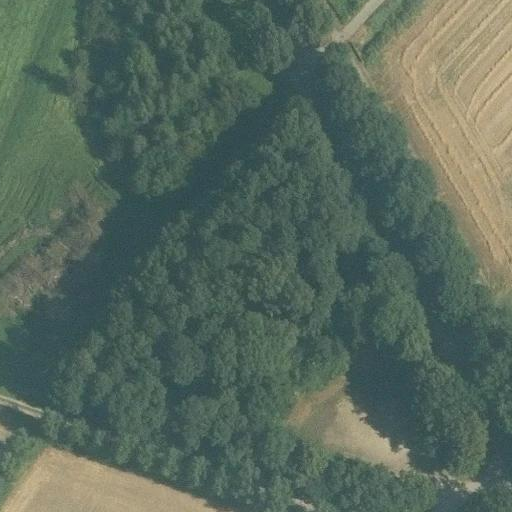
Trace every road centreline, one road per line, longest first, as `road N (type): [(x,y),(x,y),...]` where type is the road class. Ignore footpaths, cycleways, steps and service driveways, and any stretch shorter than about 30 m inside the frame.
road 1 (unclassified): [(258,0),(511,458)]
road 2 (track): [(0,398),(314,511)]
